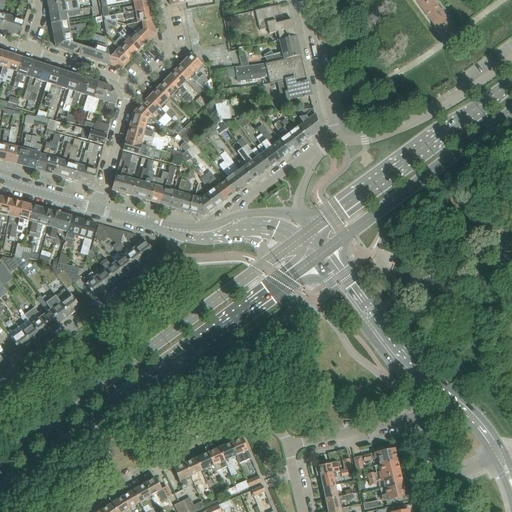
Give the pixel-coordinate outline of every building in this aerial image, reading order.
[(19,6),(10,33),(19,36),(24,21),(28,9),(28,8),(27,0),(20,0),(20,2),(18,6),(19,6)] [(73,1),(48,6),(50,14),(79,9),(77,0),(73,1)] [(125,13),(150,8),(148,0),(144,0),(134,2),(134,6),(123,8),(124,13),(125,13)] [(415,0),(444,39),(445,39),(456,30),(433,0),(415,0)] [(5,15),(0,30),(10,33),(19,6),(18,6),(20,2),(17,1),(16,5),(13,4),(12,8),(9,16),(5,15)] [(280,40),(295,36),(291,20),(273,24),(272,22),(275,21),(271,7),(255,11),(260,30),(267,28),(269,34),(278,32),(280,40)] [(137,23),(152,20),(150,8),(125,13),(126,19),(136,18),(137,23)] [(80,14),(79,9),(50,14),(52,24),(68,21),(67,17),(80,14)] [(138,36),(145,43),(155,34),(152,20),(137,23),(127,25),(135,33),(138,36)] [(52,24),(52,26),(54,35),(83,30),(85,29),(84,23),(81,24),(69,26),(68,23),(68,21),(52,24)] [(108,22),(104,22),(106,34),(112,27),(108,22)] [(85,29),(83,30),(54,35),(55,44),(71,41),(71,37),(86,34),(85,29)] [(119,34),(122,36),(137,51),(145,43),(138,36),(135,33),(131,36),(124,29),(119,34)] [(92,43),(90,50),(87,58),(111,65),(109,58),(106,39),(104,38),(95,35),(93,43),(92,43)] [(114,44),(118,49),(129,60),(137,51),(122,36),(114,44)] [(271,51),(263,56),(267,63),(273,62),(277,61),(300,55),(295,36),(280,40),(283,52),(273,54),(271,51)] [(87,58),(90,50),(92,43),(90,42),(85,40),(83,48),(72,44),(71,41),(55,44),(56,48),(87,58)] [(121,69),(129,60),(118,49),(112,56),(111,57),(109,58),(111,65),(112,66),(114,67),(121,69)] [(0,75),(0,80),(4,82),(13,55),(3,52),(0,59),(0,67),(2,68),(0,75)] [(184,61),(183,62),(196,74),(204,67),(191,54),(184,61)] [(246,54),(239,56),(241,67),(249,66),(246,54)] [(22,58),(13,55),(4,82),(9,84),(13,71),(17,73),(22,58)] [(242,67),(236,68),(237,78),(267,74),(269,84),(270,84),(278,82),(293,79),(294,84),(306,81),(305,76),(300,55),(277,61),(273,62),(268,63),(265,64),(242,67)] [(24,84),(27,76),(32,61),(22,58),(17,73),(13,87),(16,88),(18,82),(24,84)] [(29,101),(41,64),(32,61),(27,76),(30,78),(23,99),(29,101)] [(183,62),(175,70),(186,80),(189,77),(195,83),(196,82),(202,88),(206,85),(199,78),(196,75),(196,74),(183,62)] [(52,67),(41,64),(29,101),(35,102),(42,81),(45,82),(47,83),(52,67)] [(48,92),(44,105),(49,107),(61,71),(52,67),(47,83),(44,91),(48,92)] [(181,85),(186,80),(175,70),(167,79),(189,101),(192,97),(187,92),(188,91),(181,85)] [(62,88),(66,89),(71,74),(61,71),(49,107),(55,109),(62,88)] [(68,111),(70,106),(80,77),(71,74),(66,89),(69,90),(63,110),(68,111)] [(202,75),(199,78),(206,85),(210,88),(213,91),(210,80),(209,82),(202,75)] [(89,79),(80,77),(70,106),(76,108),(80,94),(84,95),(89,79)] [(89,111),(98,82),(89,79),(84,95),(87,96),(83,109),(89,111)] [(158,87),(158,88),(168,98),(173,93),(179,99),(180,99),(186,104),(189,101),(167,79),(158,87)] [(293,79),(278,82),(280,94),(285,93),(287,101),(293,99),(293,100),(303,97),(303,98),(305,97),(304,97),(310,96),(306,81),(294,84),(293,79)] [(98,100),(102,101),(107,85),(98,82),(89,111),(94,113),(98,100)] [(111,87),(107,85),(102,101),(108,103),(104,116),(111,118),(117,97),(111,87)] [(149,97),(161,109),(165,105),(163,103),(168,98),(158,88),(149,97)] [(149,97),(141,105),(152,115),(155,111),(162,118),(166,114),(166,113),(161,109),(149,97)] [(221,120),(222,120),(231,118),(228,100),(215,102),(219,120),(221,120)] [(147,120),(152,115),(141,105),(133,113),(130,125),(144,129),(147,120)] [(304,122),(297,128),(306,140),(307,139),(309,140),(311,138),(311,136),(318,131),(313,108),(305,116),(302,117),(301,117),(304,122)] [(169,110),(166,113),(166,114),(171,119),(174,115),(169,110)] [(270,119),(266,113),(260,114),(266,122),(270,119)] [(65,121),(75,124),(77,117),(67,114),(66,117),(65,121)] [(35,125),(35,122),(36,117),(28,115),(25,116),(24,123),(35,125)] [(35,122),(48,125),(49,119),(36,116),(36,117),(35,122)] [(251,122),(249,118),(237,120),(243,128),(251,122)] [(48,125),(47,129),(53,131),(56,121),(49,119),(48,125)] [(280,123),(298,146),(301,144),(303,144),(305,142),(305,140),(306,140),(297,128),(294,130),(285,119),(280,123)] [(221,120),(219,120),(220,122),(213,127),(217,133),(220,130),(219,129),(225,125),(222,121),(221,120)] [(93,129),(95,124),(86,121),(84,127),(93,129)] [(293,149),(298,146),(280,123),(279,121),(274,125),(283,138),(279,140),(289,153),(289,152),(291,153),(293,151),(293,149)] [(107,133),(109,126),(96,122),(95,124),(93,129),(107,133)] [(178,135),(184,129),(182,128),(178,124),(171,131),(178,135)] [(130,125),(125,141),(155,149),(156,149),(161,151),(166,135),(160,133),(151,131),(144,129),(130,125)] [(288,154),(289,153),(279,140),(275,143),(262,125),(257,129),(261,135),(280,159),(284,157),(285,157),(288,155),(288,154)] [(80,139),(103,145),(105,140),(105,139),(106,135),(75,127),(74,132),(81,134),(82,134),(80,139)] [(212,137),(217,133),(213,127),(208,132),(208,133),(210,134),(212,137)] [(11,132),(5,162),(15,164),(16,164),(19,148),(14,147),(17,129),(11,128),(11,132)] [(184,129),(178,135),(185,141),(187,143),(192,138),(193,137),(184,129)] [(0,143),(0,160),(5,162),(11,132),(5,130),(2,144),(0,143)] [(53,141),(45,172),(54,175),(59,160),(54,158),(60,135),(55,134),(53,141)] [(24,149),(19,148),(16,164),(26,167),(32,137),(27,135),(24,149)] [(261,135),(256,138),(260,144),(256,147),(261,154),(266,160),(265,161),(269,167),(271,166),(272,165),(273,166),(276,164),(276,162),(280,159),(261,135)] [(32,137),(26,167),(36,170),(40,154),(42,145),(36,144),(37,138),(32,137)] [(192,138),(187,143),(191,147),(195,143),(196,142),(192,138)] [(251,150),(247,145),(242,138),(237,142),(242,149),(260,174),(264,171),(266,171),(268,169),(268,168),(269,167),(265,161),(266,160),(261,154),(260,155),(255,148),(251,150)] [(74,139),(72,147),(64,178),(73,180),(78,165),(73,164),(80,141),(74,139)] [(43,155),(40,154),(36,170),(45,172),(53,141),(50,140),(49,143),(46,143),(43,155)] [(125,144),(123,151),(149,158),(151,152),(154,153),(155,149),(125,141),(125,144)] [(54,175),(64,178),(72,147),(70,147),(71,144),(67,143),(66,148),(63,161),(59,160),(54,175)] [(78,165),(73,180),(83,183),(93,145),(89,143),(87,151),(86,151),(81,166),(78,165)] [(93,145),(83,183),(92,186),(96,171),(92,169),(99,146),(93,145)] [(196,145),(187,151),(192,158),(193,158),(201,152),(196,145)] [(242,149),(237,153),(241,159),(238,161),(243,168),(252,180),(254,180),(256,178),(256,177),(260,174),(242,149)] [(184,153),(181,156),(182,159),(185,163),(192,158),(187,151),(186,151),(184,153)] [(132,155),(122,152),(120,160),(124,161),(130,163),(132,155)] [(251,181),(252,180),(243,168),(239,171),(230,158),(226,153),(220,156),(224,162),(243,187),(247,184),(248,184),(251,182),(251,181)] [(174,154),(172,164),(180,167),(182,159),(181,156),(174,154)] [(116,175),(112,190),(113,190),(114,192),(116,192),(118,191),(122,193),(130,163),(124,161),(120,176),(116,175)] [(239,190),(243,187),(224,162),(219,166),(228,179),(225,181),(224,182),(233,194),(235,193),(236,193),(239,191),(239,190)] [(130,163),(122,193),(125,194),(126,195),(129,196),(130,195),(131,195),(135,181),(131,180),(135,164),(130,163)] [(169,206),(173,192),(169,190),(175,167),(170,166),(168,171),(169,171),(169,173),(168,173),(160,203),(164,204),(164,206),(167,207),(169,206)] [(135,181),(131,195),(132,196),(133,197),(136,198),(137,197),(140,198),(149,168),(146,167),(145,169),(143,169),(139,182),(135,181)] [(149,168),(140,198),(144,199),(145,199),(145,201),(148,201),(149,200),(150,201),(154,186),(157,178),(152,176),(154,172),(151,171),(152,169),(149,168)] [(187,180),(179,209),(183,210),(183,211),(186,212),(188,211),(193,197),(189,196),(191,187),(188,181),(195,177),(190,170),(187,180)] [(154,186),(150,201),(151,201),(152,202),(155,203),(156,202),(160,203),(168,173),(162,171),(160,179),(157,178),(154,186)] [(209,172),(204,176),(223,201),(227,198),(229,198),(231,197),(231,195),(233,194),(224,182),(223,182),(219,185),(209,172)] [(173,192),(169,206),(170,206),(171,208),(174,209),(175,208),(179,209),(187,180),(188,175),(183,174),(182,178),(181,181),(177,193),(173,192)] [(209,192),(205,195),(214,208),(215,207),(217,207),(219,206),(219,204),(223,201),(204,176),(200,179),(209,192)] [(214,208),(205,195),(200,199),(203,216),(209,211),(211,212),(213,210),(214,208)] [(200,199),(193,197),(188,211),(203,216),(200,199)] [(12,200),(2,198),(0,205),(0,233),(2,223),(6,223),(8,216),(9,216),(12,200)] [(15,237),(16,231),(22,203),(12,200),(9,216),(14,217),(9,236),(15,237)] [(22,203),(16,231),(22,233),(23,227),(27,228),(28,221),(31,206),(22,203)] [(42,209),(31,206),(28,221),(32,222),(29,236),(33,237),(42,209)] [(460,231),(468,225),(455,206),(446,213),(457,228),(460,231)] [(47,226),(48,227),(52,212),(51,211),(42,209),(33,237),(39,239),(43,225),(47,226)] [(49,241),(54,243),(62,215),(53,212),(52,212),(48,227),(52,228),(49,241)] [(71,217),(62,215),(54,243),(59,245),(61,239),(64,240),(71,217)] [(84,221),(71,217),(64,240),(63,247),(71,249),(75,236),(79,237),(84,221)] [(96,224),(84,221),(79,237),(84,239),(80,254),(87,256),(89,250),(96,224)] [(100,243),(109,235),(103,226),(98,225),(95,236),(100,243)] [(120,245),(123,233),(122,231),(103,226),(109,235),(116,245),(117,246),(120,245)] [(132,246),(134,249),(143,261),(154,254),(143,239),(132,246)] [(117,246),(134,268),(143,261),(134,249),(129,252),(122,243),(120,245),(117,246)] [(20,258),(22,253),(23,245),(18,244),(15,257),(20,258)] [(121,258),(115,263),(124,276),(134,268),(117,246),(116,245),(113,247),(121,258)] [(92,246),(91,251),(94,255),(99,250),(92,246)] [(96,258),(94,255),(91,251),(89,250),(87,256),(88,256),(92,261),(96,258)] [(39,256),(30,254),(28,260),(34,262),(37,263),(39,256)] [(60,254),(58,263),(68,266),(70,257),(60,254)] [(40,257),(39,256),(37,263),(41,264),(47,266),(49,260),(49,258),(41,255),(40,257)] [(12,272),(19,267),(13,259),(3,257),(2,258),(12,272)] [(15,257),(13,259),(19,267),(27,260),(22,259),(20,258),(15,257)] [(105,270),(114,283),(124,276),(115,263),(111,266),(106,259),(100,264),(105,270)] [(34,262),(33,266),(36,270),(37,271),(41,264),(37,263),(34,262)] [(64,271),(74,284),(81,279),(78,275),(80,269),(68,266),(58,263),(56,269),(64,271)] [(0,264),(0,276),(2,278),(8,273),(1,264),(0,264)] [(105,290),(114,283),(105,270),(95,277),(105,290)] [(67,290),(74,284),(64,271),(57,276),(66,289),(67,290)] [(85,285),(94,297),(105,290),(95,277),(85,285)] [(56,298),(69,316),(80,308),(67,290),(66,289),(61,293),(62,294),(56,298)] [(40,296),(37,299),(44,309),(38,313),(50,330),(60,323),(42,298),(40,296)] [(69,316),(56,298),(55,297),(50,301),(44,296),(42,298),(60,323),(69,316)] [(34,308),(24,315),(41,337),(50,330),(38,313),(34,308)] [(24,323),(19,327),(31,344),(41,337),(24,315),(20,318),(24,323)] [(9,331),(6,333),(21,352),(31,344),(19,327),(18,327),(13,331),(9,331)] [(230,443),(236,458),(237,460),(238,459),(240,464),(251,459),(242,438),(230,443)] [(236,458),(230,443),(219,448),(225,462),(227,468),(230,476),(236,474),(230,461),(236,458)] [(227,468),(225,462),(219,448),(207,453),(216,475),(218,474),(217,472),(227,468)] [(374,454),(353,458),(356,470),(362,469),(361,464),(378,460),(379,465),(397,461),(396,460),(398,460),(396,455),(395,455),(394,449),(384,451),(383,448),(373,450),(374,454)] [(207,453),(195,458),(202,472),(207,470),(210,478),(216,475),(207,453)] [(195,458),(184,464),(192,478),(196,487),(203,483),(207,482),(202,472),(195,458)] [(345,471),(351,470),(349,460),(343,461),(345,471)] [(366,480),(399,473),(397,461),(379,465),(374,466),(376,474),(374,474),(374,473),(365,475),(366,480)] [(320,475),(320,477),(336,473),(339,472),(337,463),(323,465),(322,462),(315,464),(317,476),(320,475)] [(192,478),(184,464),(173,469),(182,489),(188,486),(186,481),(192,478)] [(320,477),(323,488),(335,485),(333,478),(337,478),(336,473),(320,477)] [(380,489),(402,484),(399,473),(366,480),(368,486),(376,484),(376,482),(378,482),(380,489)] [(247,481),(249,487),(261,482),(258,476),(247,481)] [(145,483),(144,484),(154,502),(159,499),(161,502),(167,499),(165,496),(155,478),(153,479),(145,483)] [(138,487),(133,491),(140,503),(143,509),(148,506),(149,507),(155,504),(154,502),(144,484),(143,485),(138,487)] [(339,484),(335,485),(323,488),(325,500),(352,494),(351,490),(344,492),(345,494),(340,495),(339,491),(341,491),(339,484)] [(385,488),(380,489),(382,501),(405,496),(403,490),(404,490),(403,485),(402,485),(402,484),(385,488)] [(251,491),(253,496),(265,491),(262,486),(251,491)] [(235,487),(224,492),(227,497),(238,492),(235,487)] [(122,497),(121,497),(131,511),(137,507),(136,505),(140,503),(133,491),(122,497)] [(325,500),(328,511),(342,508),(340,502),(353,499),(352,494),(325,500)] [(121,497),(111,504),(116,511),(131,511),(121,497)] [(191,498),(179,504),(183,511),(196,511),(197,511),(196,511),(191,498)] [(224,511),(233,508),(230,501),(219,506),(221,511),(224,511)] [(378,501),(363,504),(364,510),(379,507),(378,501)]
